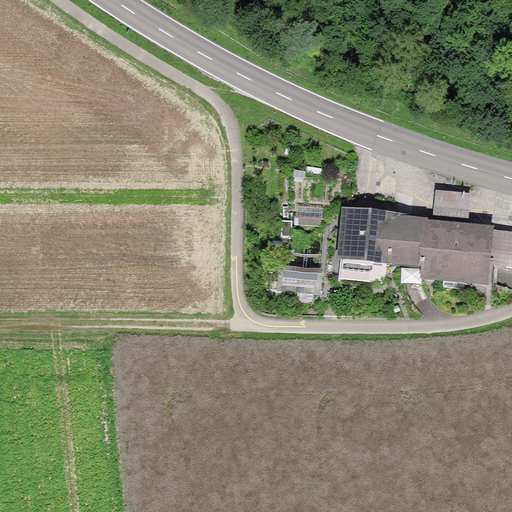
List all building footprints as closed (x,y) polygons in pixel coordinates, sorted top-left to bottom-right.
[(433,220),(468,224),(471,195),(437,191),(433,220)] [(371,214),(343,211),(338,261),(422,269),(429,219),(371,214)] [(433,220),(429,219),(422,269),(421,278),(456,282),(489,285),(491,264),(494,231),(495,228),(468,224),(433,220)] [(511,232),(494,231),(491,264),(511,266),(511,232)] [(323,297),(323,267),(287,267),(286,297),(323,297)]
